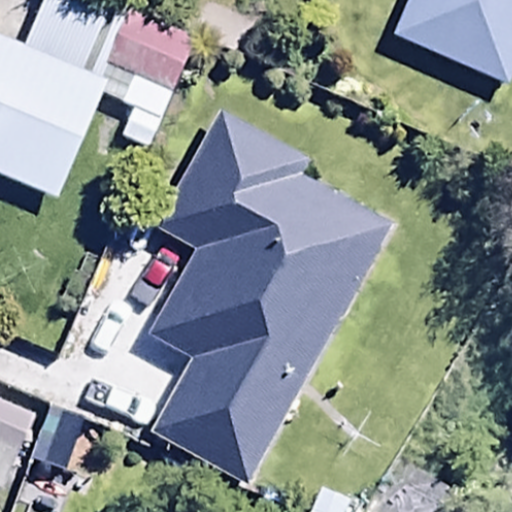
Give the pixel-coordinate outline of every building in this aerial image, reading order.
[(104,0),(36,0),(17,49),(0,41),(0,177),(49,198),(92,96),(126,110),(113,140),(139,151),(188,35),(104,0)] [(511,0),(397,0),(382,37),(500,86),(511,56),(511,0)] [(304,161),(212,108),(145,224),(188,249),(140,333),(185,359),(144,428),(233,479),(381,223),(296,174),(304,161)] [(0,494),(6,497),(37,414),(0,400),(0,494)] [(382,456),(343,510),(345,511),(417,511),(431,492),(382,456)]
